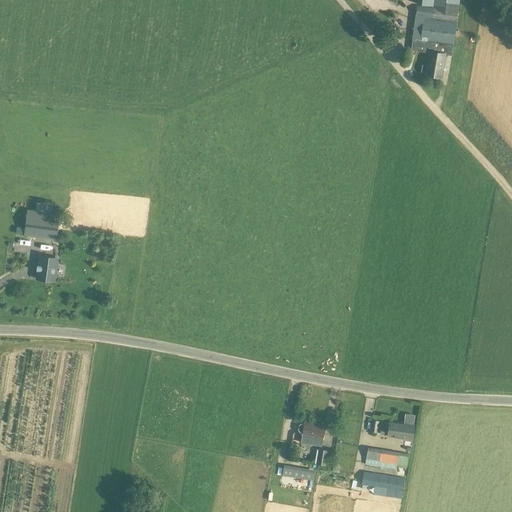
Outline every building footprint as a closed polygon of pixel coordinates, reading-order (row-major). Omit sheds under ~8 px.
[(411,39),(454,45),(459,0),(418,0),(416,19),(414,19),(411,39)] [(423,65),(421,67),(420,71),(422,74),(425,74),(424,75),(442,78),(446,54),(437,53),(437,50),(436,48),(431,47),(429,48),(426,66),(423,65)] [(60,214),(28,210),(25,235),(56,239),(60,214)] [(56,283),(59,258),(39,255),(35,280),(56,283)] [(301,424),(299,426),(298,431),(300,433),(303,433),(301,443),(322,446),(325,426),(305,422),(304,425),(301,424)] [(386,429),(381,428),(381,434),(388,435),(387,436),(403,438),(402,440),(412,441),(414,425),(404,424),(404,425),(387,423),(386,429)] [(368,448),(365,465),(396,470),(397,467),(407,468),(409,455),(368,448)] [(319,450),(316,464),(326,466),(328,451),(319,450)] [(314,475),(284,469),(283,476),(313,481),(314,475)] [(361,485),(402,492),(405,478),(364,472),(361,485)] [(364,486),(363,491),(374,494),(375,489),(364,486)]
